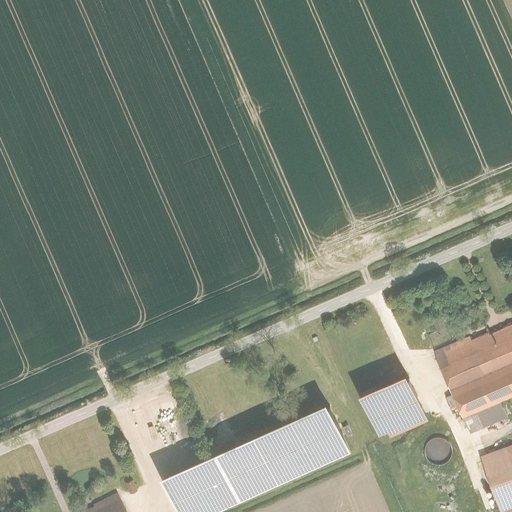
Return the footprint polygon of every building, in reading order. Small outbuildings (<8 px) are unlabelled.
[(441,314),(434,317),(438,328),(446,325),(441,314)] [(462,416),(511,395),(511,321),(472,338),(471,335),(434,351),(462,416)] [(400,369),(354,389),(375,436),(388,430),(390,435),(423,420),(400,369)] [(320,399),(157,474),(174,511),(216,511),(345,453),(320,399)] [(511,443),(481,454),(501,510),(511,506),(511,443)] [(133,478),(125,481),(129,493),(137,490),(133,478)] [(127,511),(118,494),(82,511),(127,511)]
